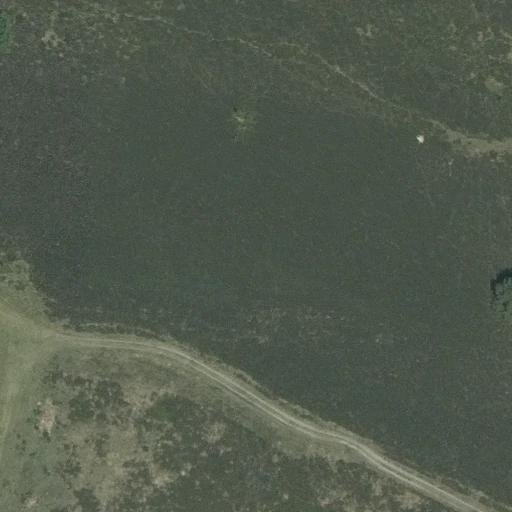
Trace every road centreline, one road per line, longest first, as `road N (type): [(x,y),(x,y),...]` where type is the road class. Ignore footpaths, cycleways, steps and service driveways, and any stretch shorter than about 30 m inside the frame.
road 1 (track): [(0,304),(48,340),(173,366),(471,511)]
road 2 (track): [(48,340),(14,395),(0,487)]
